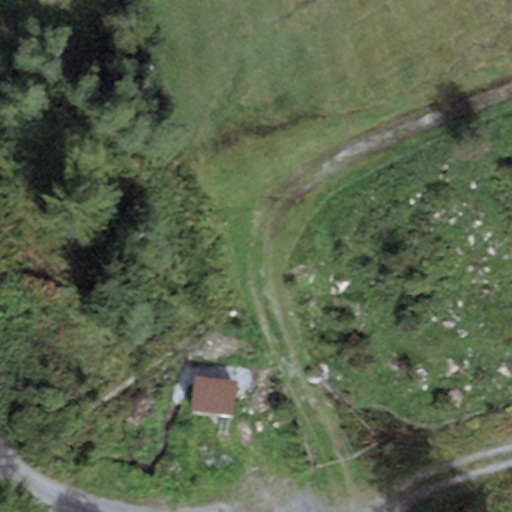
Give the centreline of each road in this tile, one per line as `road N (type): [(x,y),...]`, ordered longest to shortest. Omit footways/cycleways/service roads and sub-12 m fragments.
road 1 (track): [(336,511),(343,461),(266,313),(256,258),(282,195),(511,82)]
road 2 (track): [(384,511),(397,498),(511,454)]
